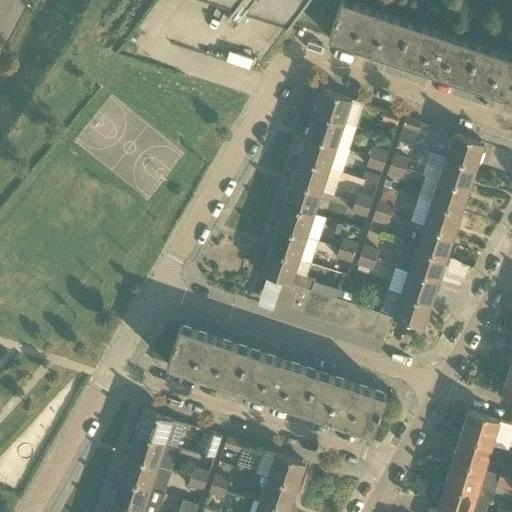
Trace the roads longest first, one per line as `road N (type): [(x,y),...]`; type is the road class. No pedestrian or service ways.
road 1 (residential): [(158,290),(288,63),(302,57),(511,125)]
road 2 (motorway): [(0,341),(128,191),(271,0)]
road 3 (motorway): [(211,0),(0,262)]
road 4 (residential): [(397,465),(113,372)]
road 5 (residential): [(437,385),(158,290)]
road 6 (residential): [(32,511),(113,372)]
road 7 (residential): [(437,385),(511,254)]
